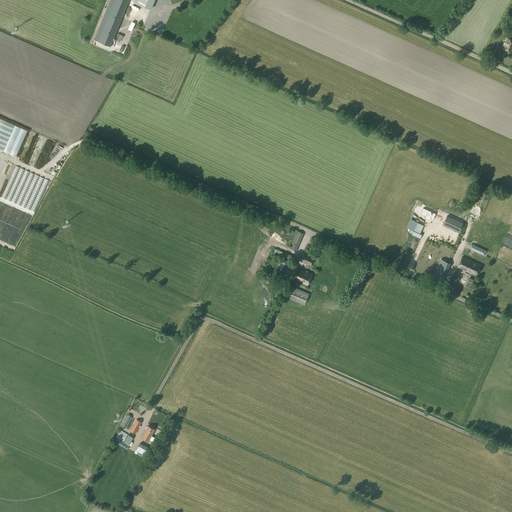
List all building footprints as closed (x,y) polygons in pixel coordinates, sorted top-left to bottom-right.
[(110,0),(95,41),(111,47),(130,0),(110,0)] [(134,0),(134,2),(150,9),(153,0),(134,0)] [(158,33),(162,23),(158,21),(154,31),(158,33)] [(504,45),(502,48),(511,52),(511,50),(511,40),(507,38),(505,42),(504,42),(503,44),(504,45)] [(436,213),(423,207),(420,213),(425,216),(425,217),(430,220),(431,218),(433,219),(436,213)] [(458,222),(454,231),(460,234),(464,225),(458,222)] [(473,230),(467,241),(489,252),(495,241),(473,230)] [(297,231),(290,248),(296,251),(303,234),(297,231)] [(444,238),(437,255),(434,255),(432,261),(437,263),(439,258),(450,262),(457,243),(444,238)] [(421,270),(431,243),(422,239),(412,267),(421,270)] [(309,244),(306,250),(312,252),(314,247),(309,244)] [(485,252),(470,244),(468,249),(483,256),(485,252)] [(304,253),(300,261),(311,266),(314,257),(304,253)] [(277,257),(272,267),(283,272),(288,263),(282,261),(283,260),(282,259),(277,257)] [(462,257),(458,267),(476,276),(480,265),(462,257)] [(447,271),(450,263),(440,259),(437,267),(447,271)] [(297,268),(293,279),(307,285),(312,274),(297,268)] [(272,270),(270,274),(280,280),(282,275),(272,270)] [(263,273),(259,280),(275,287),(278,281),(269,277),(270,274),(265,272),(264,274),(263,273)] [(447,288),(460,292),(463,283),(450,279),(447,288)] [(290,286),(285,297),(304,306),(309,294),(290,286)] [(127,415),(121,426),(125,429),(131,417),(127,415)] [(136,419),(130,431),(135,434),(142,422),(136,419)] [(148,426),(141,437),(148,441),(149,440),(154,443),(157,439),(151,436),(154,429),(148,426)] [(120,430),(116,437),(124,442),(127,435),(120,430)] [(128,435),(124,442),(129,445),(133,438),(128,435)] [(116,438),(113,442),(127,450),(130,446),(129,445),(124,442),(116,438)] [(140,443),(135,451),(137,452),(136,454),(144,459),(150,449),(140,443)] [(73,495),(75,488),(63,485),(62,491),(73,495)]
